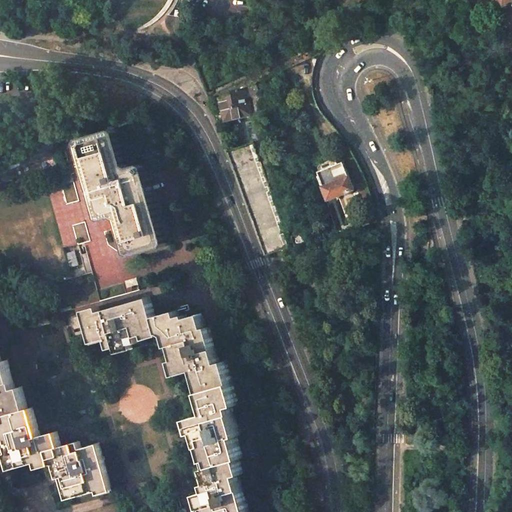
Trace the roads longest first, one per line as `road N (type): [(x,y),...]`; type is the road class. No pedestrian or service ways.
road 1 (secondary): [(385,511),(394,248),(382,181),(332,77),(355,45),(373,43),(392,48),(411,72),(476,332),(486,418),(484,511)]
road 2 (secondary): [(46,60),(154,83),(196,118),(333,453),(340,511)]
road 3 (primary): [(296,0),(511,21)]
